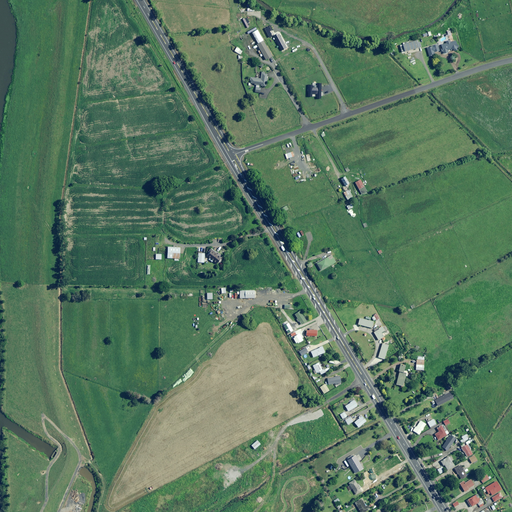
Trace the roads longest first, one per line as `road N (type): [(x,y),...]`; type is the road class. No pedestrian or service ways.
road 1 (trunk): [(444,511),(231,155)]
road 2 (tertiary): [(231,155),(511,59)]
road 3 (trunk): [(231,155),(139,0)]
